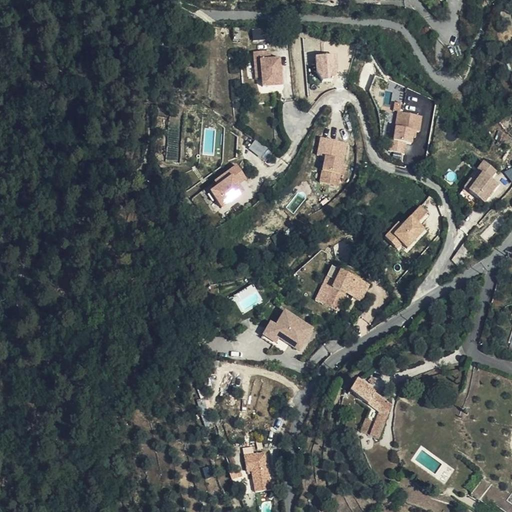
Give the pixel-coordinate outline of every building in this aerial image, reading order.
[(272,52),(256,52),(256,62),(263,62),(263,79),(263,87),(279,87),(282,87),(281,60),(272,61),(272,52)] [(421,132),(424,116),(400,112),(394,140),(412,144),(414,137),(417,137),(418,131),(421,132)] [(250,150),(263,156),(268,145),(254,139),(250,150)] [(341,168),(344,162),(326,155),(316,178),(332,185),(337,175),(341,177),(344,169),(341,168)] [(469,185),(463,195),(479,204),(490,182),(481,178),(486,169),(472,162),(467,172),(474,175),(469,185)] [(230,181),(210,196),(221,212),(242,196),(236,188),(245,181),(236,169),(226,176),(230,181)] [(206,191),(210,196),(230,181),(226,176),(206,191)] [(458,192),(463,195),(469,185),(463,182),(458,192)] [(418,222),(426,213),(404,230),(394,237),(398,242),(407,234),(418,222)] [(431,220),(426,213),(418,222),(407,234),(398,242),(401,246),(405,252),(425,237),(419,229),(431,220)] [(384,238),(392,248),(398,242),(394,237),(404,230),(400,225),(384,238)] [(398,242),(392,248),(395,251),(401,246),(398,242)] [(475,260),(464,250),(452,267),(460,273),(475,260)] [(337,281),(325,304),(339,310),(350,288),(358,292),(356,298),(365,303),(373,286),(334,267),(330,277),(331,278),(337,281)] [(320,300),(325,304),(337,281),(331,278),(320,300)] [(235,294),(243,310),(262,300),(254,285),(235,294)] [(279,334),(278,337),(299,350),(313,328),(285,311),(277,324),(272,330),(279,334)] [(272,346),(278,337),(279,334),(272,330),(277,324),(271,320),(260,337),(272,346)] [(364,432),(379,438),(390,404),(356,378),(347,390),(368,405),(360,430),(364,432)] [(273,489),(270,450),(244,453),(246,471),(252,471),(254,491),(273,489)] [(479,500),(491,483),(482,477),(470,494),(479,500)]
